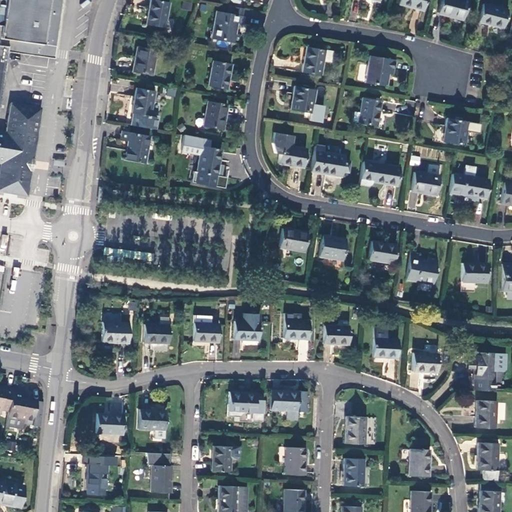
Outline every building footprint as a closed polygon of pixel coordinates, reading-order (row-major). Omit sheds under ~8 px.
[(0,0),(0,108),(8,53),(15,0),(0,0)] [(65,0),(15,0),(8,53),(57,59),(65,0)] [(164,28),(168,3),(153,0),(149,0),(146,25),(164,28)] [(424,0),(398,0),(397,4),(422,11),(424,0)] [(462,20),(467,1),(462,0),(440,0),(437,13),(462,20)] [(507,11),(482,4),(478,22),(502,28),(507,11)] [(238,44),(240,35),(234,34),(236,23),(242,24),(243,24),(244,17),(243,17),(241,16),(243,9),(228,6),(227,14),(217,12),(212,39),(238,44)] [(151,75),(155,50),(137,47),(132,72),(151,75)] [(320,76),(322,62),(324,50),(306,47),(301,73),(320,76)] [(332,51),(324,50),(322,62),(330,63),(332,51)] [(394,60),(369,56),(365,83),(386,87),(388,75),(392,75),(394,60)] [(226,89),(230,64),(212,61),(207,86),(226,89)] [(311,114),(315,90),(294,87),(289,110),(311,114)] [(130,125),(156,130),(158,116),(150,114),(154,91),(136,88),(131,113),(132,113),(130,125)] [(376,126),(380,101),(361,98),(357,123),(376,126)] [(222,130),(226,105),(207,101),(203,126),(222,130)] [(0,166),(21,170),(24,168),(33,107),(10,103),(7,133),(0,131),(0,166)] [(21,170),(0,166),(0,174),(3,174),(21,177),(23,180),(30,181),(41,108),(33,107),(24,168),(21,170)] [(467,121),(446,118),(442,141),(463,145),(467,121)] [(144,164),(148,136),(122,132),(121,140),(127,142),(124,160),(144,164)] [(274,153),(279,154),(277,163),(303,168),(306,149),(291,147),(293,136),(274,133),(272,143),(274,153)] [(323,147),(315,145),(310,171),(340,177),(341,172),(347,173),(350,162),(343,161),(344,156),(323,152),(323,147)] [(216,177),(220,149),(201,146),(196,173),(216,177)] [(411,155),(409,164),(419,166),(420,157),(411,155)] [(399,168),(374,163),(371,181),(396,186),(399,168)] [(439,177),(413,172),(410,191),(436,195),(439,177)] [(0,174),(0,194),(27,199),(30,181),(23,180),(21,177),(3,174),(0,174)] [(488,180),(463,175),(459,194),(485,198),(488,180)] [(511,183),(503,182),(500,203),(511,205),(511,183)] [(307,233),(281,229),(278,247),(304,252),(307,233)] [(342,260),(345,239),(322,236),(318,256),(342,260)] [(367,259),(393,264),(395,245),(370,241),(367,259)] [(123,262),(123,259),(157,261),(157,259),(151,259),(152,252),(107,248),(106,260),(123,262)] [(432,284),(437,258),(429,256),(428,261),(417,260),(418,254),(410,253),(405,279),(432,284)] [(486,264),(461,263),(460,281),(486,282),(486,264)] [(511,270),(510,270),(510,264),(501,264),(501,290),(511,290),(511,270)] [(257,340),(259,314),(242,313),(242,321),(233,321),(232,339),(257,340)] [(308,321),(283,320),(282,338),(307,339),(308,321)] [(128,323),(101,321),(100,341),(127,342),(128,323)] [(218,324),(193,323),(192,341),(217,342),(218,324)] [(159,324),(143,324),(142,342),(167,343),(168,325),(159,324)] [(348,326),(323,325),(322,343),(347,344),(348,326)] [(371,356),(396,358),(397,340),(385,339),(385,329),(372,328),(371,356)] [(493,380),(494,371),(494,353),(474,352),(473,379),(493,380)] [(437,354),(412,353),(411,371),(436,372),(437,354)] [(504,353),(494,353),(494,371),(504,371),(504,353)] [(0,389),(0,414),(0,415),(1,411),(8,412),(12,388),(5,386),(4,390),(0,389)] [(22,390),(12,388),(8,412),(5,424),(21,428),(22,423),(40,426),(43,402),(21,398),(22,390)] [(306,411),(307,391),(270,390),(269,410),(285,411),(285,419),(295,419),(296,411),(306,411)] [(254,392),(228,391),(227,411),(253,412),(254,392)] [(494,428),(495,401),(475,400),(474,427),(494,428)] [(165,410),(138,409),(137,428),(152,429),(163,430),(164,430),(165,410)] [(122,414),(96,413),(95,432),(121,434),(122,414)] [(364,444),(365,417),(345,416),(343,443),(364,444)] [(163,438),(163,430),(152,429),(152,437),(163,438)] [(4,450),(15,452),(17,442),(5,440),(4,450)] [(495,480),(497,443),(477,443),(475,469),(481,469),(481,479),(495,480)] [(238,447),(211,446),(211,471),(229,471),(229,459),(235,459),(238,457),(238,447)] [(303,475),(304,448),(285,447),(284,474),(303,475)] [(428,450),(409,449),(408,475),(427,476),(428,450)] [(110,464),(110,456),(95,455),(95,463),(87,463),(86,488),(86,493),(103,495),(103,488),(104,489),(105,464),(110,464)] [(361,486),(363,459),(343,458),(342,485),(361,486)] [(170,465),(150,465),(149,491),(169,492),(170,465)] [(23,486),(0,481),(0,503),(19,507),(23,486)] [(244,511),(245,487),(218,486),(216,511),(244,511)] [(301,511),(303,490),(283,489),(282,511),(301,511)] [(428,511),(430,492),(410,491),(409,511),(428,511)] [(497,511),(499,491),(478,491),(477,511),(497,511)]
